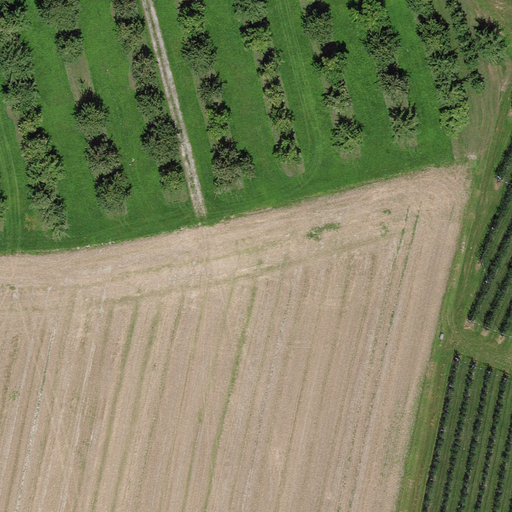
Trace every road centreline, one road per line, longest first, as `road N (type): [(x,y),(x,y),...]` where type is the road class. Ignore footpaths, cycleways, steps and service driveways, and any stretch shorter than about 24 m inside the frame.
road 1 (track): [(511,362),(452,339),(450,327),(492,112),(511,69)]
road 2 (track): [(156,0),(208,205)]
